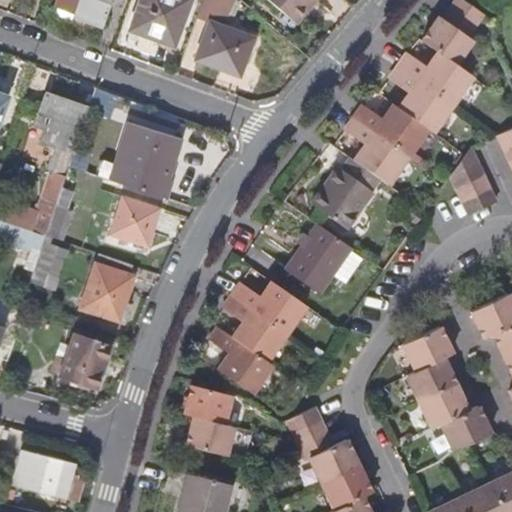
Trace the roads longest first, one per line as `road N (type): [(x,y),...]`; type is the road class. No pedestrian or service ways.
road 1 (residential): [(120,438),(173,280),(274,132)]
road 2 (residential): [(0,31),(274,132)]
road 3 (residential): [(433,268),(353,379),(412,511)]
road 4 (residential): [(433,268),(511,432)]
road 5 (residential): [(274,132),(387,0)]
road 6 (residential): [(120,438),(0,406)]
